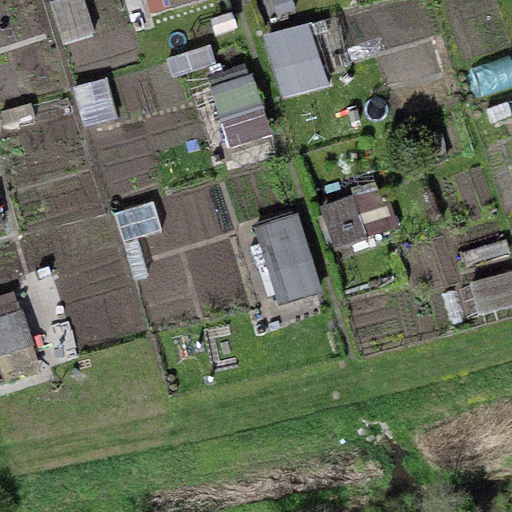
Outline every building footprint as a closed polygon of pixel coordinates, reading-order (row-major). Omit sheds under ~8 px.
[(96,36),(83,0),(63,0),(49,5),(63,47),(96,36)] [(204,0),(166,0),(170,11),(204,0)] [(295,12),(291,0),(270,0),(276,17),(295,12)] [(263,39),(282,102),(327,88),(309,25),(263,39)] [(214,66),(208,48),(168,60),(174,79),(214,66)] [(480,97),(511,86),(511,59),(511,56),(471,69),(480,97)] [(272,138),(253,76),(249,77),(245,66),(208,77),(212,89),(209,90),(229,152),(272,138)] [(72,90),(83,132),(116,123),(110,99),(115,98),(110,83),(106,84),(105,81),(72,90)] [(71,112),(69,99),(59,101),(61,114),(71,112)] [(511,119),(511,115),(508,104),(486,110),(491,125),(511,119)] [(36,120),(32,105),(0,114),(0,115),(4,129),(36,120)] [(447,160),(441,134),(418,139),(424,166),(447,160)] [(185,140),(189,153),(201,150),(197,137),(185,140)] [(354,198),(320,210),(334,252),(352,246),(354,254),(377,246),(374,239),(399,230),(385,188),(378,190),(375,182),(351,190),(354,198)] [(163,234),(153,203),(114,216),(135,282),(148,278),(137,242),(163,234)] [(320,296),(297,213),(254,224),(260,244),(251,247),(266,298),(274,296),(278,308),(285,306),(287,313),(307,308),(305,301),(320,296)] [(110,233),(106,220),(66,231),(69,244),(110,233)] [(466,268),(511,256),(507,242),(462,255),(466,268)] [(511,308),(511,273),(469,285),(478,317),(511,308)] [(35,347),(23,312),(20,313),(12,292),(0,296),(0,368),(6,385),(41,372),(32,348),(35,347)]
